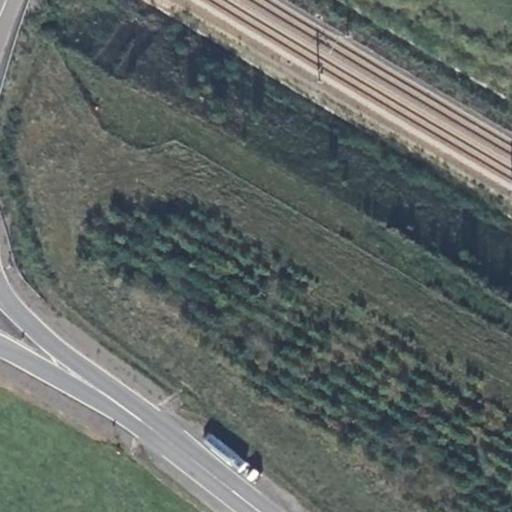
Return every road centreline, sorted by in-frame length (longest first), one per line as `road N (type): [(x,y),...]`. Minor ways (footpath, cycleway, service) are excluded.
road 1 (track): [(511,319),(166,119),(131,107)]
road 2 (tertiary): [(70,375),(259,511)]
